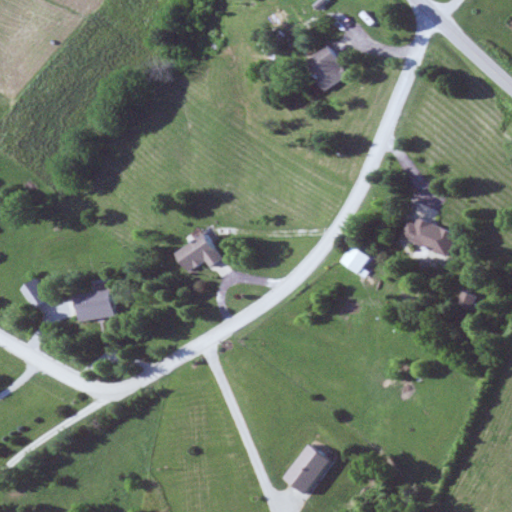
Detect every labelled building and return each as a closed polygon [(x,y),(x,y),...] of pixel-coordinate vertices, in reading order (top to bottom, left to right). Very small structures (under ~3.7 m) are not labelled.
[(360,75),(339,47),(316,65),(336,92),(360,75)] [(411,222),(405,242),(453,258),(461,233),(421,220),(420,225),(411,222)] [(215,262),(219,269),(232,261),(216,235),(185,254),(197,273),(215,262)] [(43,310),(58,299),(44,281),(29,292),(43,310)] [(121,291),(82,298),(86,324),(126,316),(121,291)] [(477,297),(468,294),(464,304),(473,308),(477,297)]
